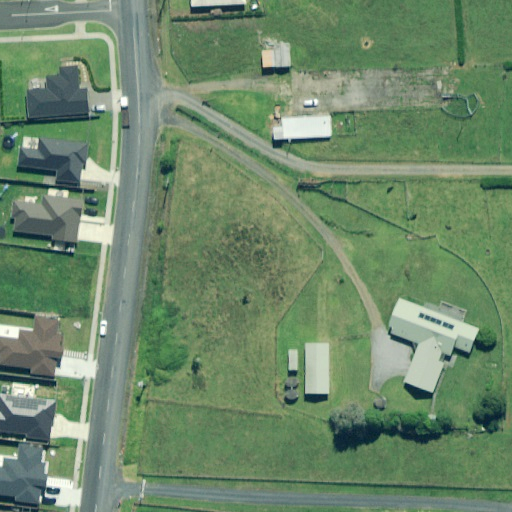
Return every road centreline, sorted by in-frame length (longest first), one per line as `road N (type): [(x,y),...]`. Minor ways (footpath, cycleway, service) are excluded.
road 1 (residential): [(132,9),(138,151),(95,511)]
road 2 (residential): [(132,9),(0,14)]
